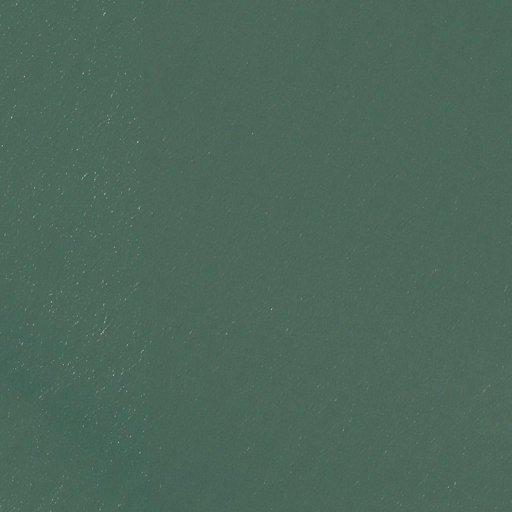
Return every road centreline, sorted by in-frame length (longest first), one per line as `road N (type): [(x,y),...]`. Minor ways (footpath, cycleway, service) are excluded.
road 1 (trunk): [(113,511),(126,0)]
road 2 (trunk): [(92,0),(79,511)]
